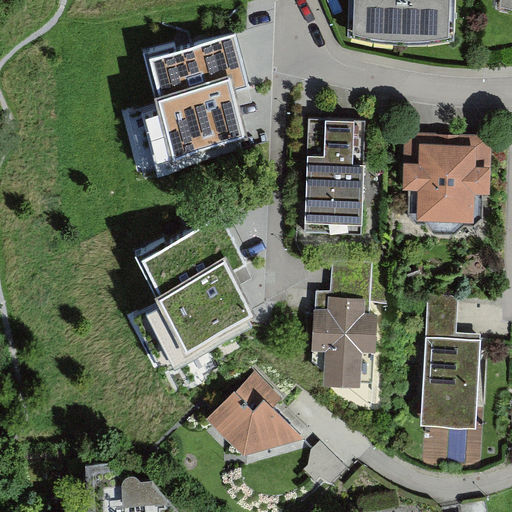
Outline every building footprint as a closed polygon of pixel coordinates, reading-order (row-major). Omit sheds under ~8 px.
[(449,0),(353,0),(352,36),(448,40),(449,0)] [(511,0),(498,0),(498,12),(511,12),(511,0)] [(171,31),(132,43),(149,100),(137,103),(156,166),(247,139),(237,107),(254,102),(229,22),(174,39),(171,31)] [(309,115),(305,228),(362,231),(366,118),(309,115)] [(497,134),(405,132),(404,218),(495,219),(497,134)] [(161,233),(124,252),(151,304),(140,310),(170,368),(254,325),(239,296),(254,288),(216,214),(164,240),(161,233)] [(387,264),(333,263),(332,295),(316,295),(315,350),(329,350),(329,379),(364,380),(365,351),(380,352),(380,304),(386,304),(387,264)] [(428,293),(426,332),(457,334),(459,295),(428,293)] [(426,332),(421,421),(477,424),(482,335),(457,334),(426,332)] [(283,402),(251,373),(210,418),(272,473),(306,435),(277,409),(283,402)] [(451,424),(451,459),(484,459),(484,424),(451,424)] [(306,461),(328,485),(349,466),(326,442),(306,461)] [(169,473),(116,475),(118,509),(170,506),(169,473)]
